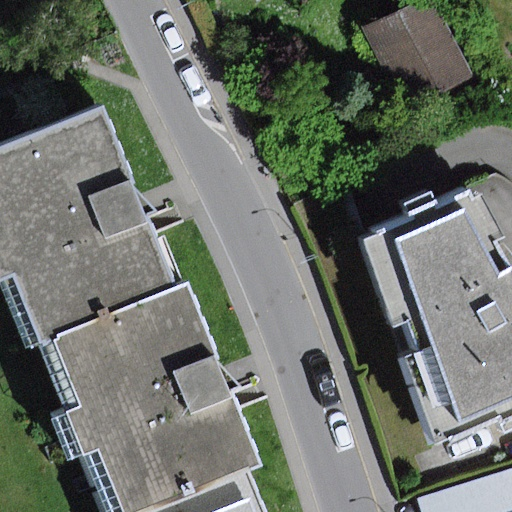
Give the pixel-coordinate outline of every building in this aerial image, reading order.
[(434,0),(425,0),(364,30),(403,111),(472,78),(434,0)] [(140,207),(103,111),(0,151),(0,278),(4,277),(31,345),(37,343),(172,290),(140,207)] [(407,217),(361,237),(432,443),(492,417),(500,432),(511,426),(511,275),(468,189),(434,204),(428,190),(402,203),(407,217)] [(233,402),(187,284),(172,290),(37,343),(66,415),(52,420),(68,463),(85,456),(106,511),(142,511),(242,473),(258,467),(233,402)] [(511,511),(511,471),(418,499),(422,511),(511,511)] [(257,511),(242,473),(142,511),(257,511)]
